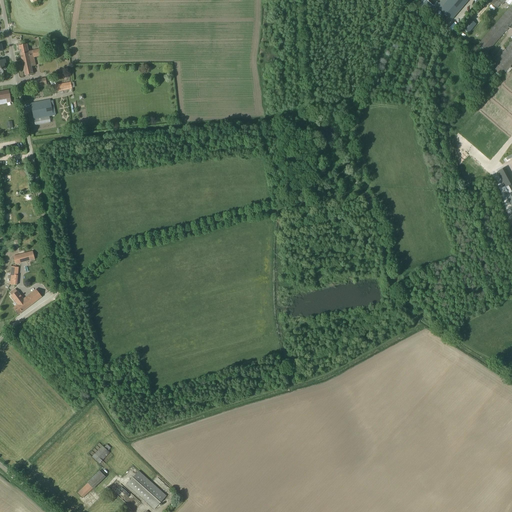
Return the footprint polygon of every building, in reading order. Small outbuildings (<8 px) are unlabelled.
[(441,0),(439,3),(437,1),(431,8),(433,10),(436,7),(452,19),(468,0),(441,0)] [(511,23),(511,4),(478,44),(488,52),(511,23)] [(470,19),(463,28),(468,33),(476,24),(470,19)] [(511,41),(494,63),(497,65),(494,68),(501,74),(504,71),(505,72),(511,64),(511,41)] [(34,56),(35,57),(43,55),(41,49),(28,51),(27,44),(19,46),(20,55),(29,53),(30,57),(34,56)] [(20,55),(22,61),(25,75),(33,74),(32,66),(36,66),(35,61),(31,62),(30,57),(29,53),(20,55)] [(47,78),(36,80),(31,81),(32,89),(49,85),(47,78)] [(479,151),(491,161),(511,135),(511,79),(463,137),(473,146),(480,151),(479,151)] [(56,91),(72,88),(71,82),(54,85),(56,91)] [(9,90),(0,91),(0,100),(11,98),(9,90)] [(36,131),(41,130),(57,127),(55,115),(53,115),(50,99),(31,103),(36,131)] [(469,154),(460,164),(475,176),(483,166),(469,154)] [(33,251),(13,256),(15,264),(35,259),(33,251)] [(17,285),(18,267),(11,266),(10,284),(17,285)] [(36,289),(24,298),(23,299),(17,291),(11,297),(17,305),(13,308),(18,315),(42,297),(36,289)] [(108,451),(111,448),(107,444),(104,447),(102,446),(92,457),(99,463),(109,452),(108,451)] [(77,492),(83,498),(103,479),(105,481),(108,479),(103,474),(99,470),(77,492)] [(154,509),(166,496),(138,471),(126,484),(154,509)] [(94,491),(81,503),(86,508),(98,495),(94,491)]
